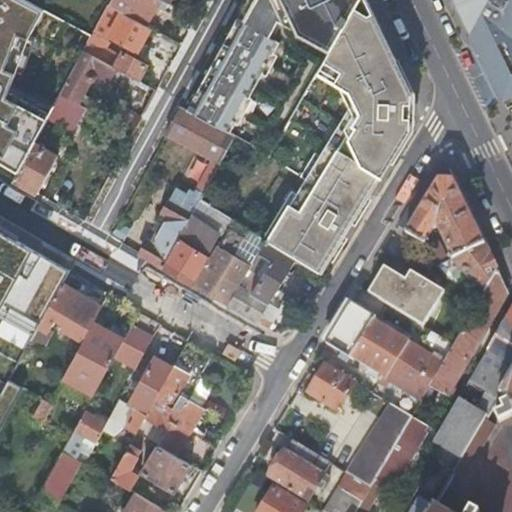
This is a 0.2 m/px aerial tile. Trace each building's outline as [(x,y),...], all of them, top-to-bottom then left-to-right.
[(44,12),(20,0),(0,0),(0,157),(26,157),(33,144),(46,122),(49,115),(8,92),(28,40),(30,37),(32,34),(44,12)] [(112,0),(109,7),(145,27),(160,0),(158,0),(112,0)] [(251,151),(267,160),(314,80),(329,53),(360,0),(248,0),(187,112),(228,136),(233,139),(252,149),(251,151)] [(360,0),(329,53),(314,80),(267,160),(304,182),(267,244),(287,257),(294,261),(320,278),(337,250),(347,234),(348,232),(346,231),(349,226),(347,224),(352,216),(356,218),(368,199),(386,169),(389,165),(384,162),(403,131),(404,99),(389,66),(395,63),(364,0),(360,0)] [(455,0),(470,30),(487,0),(455,0)] [(511,0),(487,0),(470,30),(511,116),(511,0)] [(136,53),(149,29),(145,27),(109,7),(84,52),(120,72),(138,82),(147,67),(118,52),(116,57),(104,50),(110,38),(136,53)] [(90,71),(110,82),(114,75),(118,77),(120,72),(84,52),(60,96),(86,111),(88,112),(94,100),(78,91),(90,71)] [(411,95),(395,63),(389,66),(404,99),(403,131),(384,162),(389,165),(409,131),(411,95)] [(105,91),(145,113),(156,92),(138,82),(120,72),(118,77),(114,75),(110,82),(105,91)] [(49,115),(46,122),(72,136),(86,111),(60,96),(49,115)] [(108,123),(130,135),(140,118),(118,106),(108,123)] [(187,112),(182,109),(165,138),(217,168),(233,139),(228,136),(187,112)] [(13,181),(35,195),(56,157),(33,144),(26,157),(13,181)] [(453,260),(485,244),(449,169),(433,170),(422,188),(397,228),(425,245),(434,232),(439,230),(452,259),(453,260)] [(146,242),(138,256),(162,270),(177,242),(191,216),(173,205),(175,200),(171,198),(168,203),(160,215),(166,219),(151,246),(146,242)] [(346,231),(348,232),(356,218),(352,216),(347,224),(349,226),(346,231)] [(0,431),(24,388),(9,380),(0,395),(0,313),(6,303),(41,322),(62,284),(70,270),(0,228),(0,431)] [(177,242),(162,270),(192,288),(208,261),(177,242)] [(267,244),(265,243),(258,256),(270,264),(250,297),(238,289),(226,308),(267,332),(272,324),(261,317),(267,307),(294,261),(287,257),(267,244)] [(475,308),(497,269),(485,244),(453,260),(453,262),(478,287),(474,291),(470,287),(463,294),(475,308)] [(208,261),(192,288),(226,308),(238,289),(250,269),(216,248),(208,261)] [(369,294),(425,327),(445,292),(412,272),(406,280),(385,268),(369,294)] [(444,362),(428,391),(433,394),(436,390),(447,396),(508,292),(497,269),(475,308),(454,345),(447,358),(444,362)] [(70,270),(62,284),(68,287),(76,274),(70,270)] [(78,338),(84,341),(94,322),(103,307),(68,287),(62,284),(41,322),(38,326),(49,332),(56,319),(81,333),(78,338)] [(342,318),(326,345),(349,359),(350,357),(383,377),(380,382),(384,385),(387,379),(422,400),(423,401),(428,391),(444,362),(413,343),(416,337),(412,335),(409,340),(373,319),(374,319),(351,305),(342,318)] [(278,314),(267,307),(261,317),(272,324),(278,314)] [(511,307),(487,350),(511,364),(511,307)] [(84,341),(64,378),(95,395),(116,356),(125,339),(128,333),(112,324),(109,330),(94,322),(84,341)] [(125,339),(116,356),(137,368),(154,338),(132,325),(128,333),(125,339)] [(429,347),(447,358),(454,345),(432,332),(425,343),(429,347)] [(174,367),(164,384),(188,398),(212,354),(189,340),(174,367)] [(454,406),(434,441),(463,458),(483,425),(502,393),(511,376),(511,364),(487,350),(484,355),(473,373),(464,388),(482,399),(472,416),(454,406)] [(138,433),(146,419),(151,408),(164,384),(174,367),(156,358),(130,406),(120,400),(107,423),(103,430),(115,436),(126,427),(137,433),(138,433)] [(356,383),(326,365),(308,395),(337,413),(356,383)] [(511,376),(502,393),(510,399),(511,404),(511,376)] [(151,408),(161,414),(193,432),(202,417),(206,409),(188,398),(164,384),(151,408)] [(43,399),(33,417),(42,422),(52,404),(50,403),(43,399)] [(347,474),(372,488),(379,475),(400,439),(413,417),(392,404),(347,474)] [(151,408),(146,419),(155,424),(161,414),(151,408)] [(95,445),(103,430),(107,423),(86,411),(76,430),(64,452),(76,459),(88,436),(93,439),(91,443),(95,445)] [(155,424),(146,419),(138,433),(150,440),(160,446),(179,456),(187,442),(193,432),(161,414),(155,424)] [(400,439),(417,449),(426,435),(422,433),(427,425),(413,417),(400,439)] [(493,431),(483,425),(463,458),(453,474),(463,480),(493,431)] [(150,440),(138,433),(137,433),(113,478),(132,489),(133,490),(140,476),(132,472),(141,455),(135,453),(138,448),(144,451),(150,440)] [(372,488),(357,511),(368,511),(387,480),(396,485),(417,449),(400,439),(379,475),(372,488)] [(269,479),(307,502),(330,463),(292,440),(280,461),(269,479)] [(179,456),(160,446),(144,473),(176,491),(181,482),(192,464),(179,456)] [(64,452),(38,500),(61,511),(78,511),(59,502),(81,461),(76,459),(64,452)] [(132,489),(113,478),(103,473),(99,480),(128,496),(132,489)] [(274,488),(259,511),(302,511),(306,507),(274,488)] [(164,511),(167,509),(137,492),(125,511),(164,511)]
